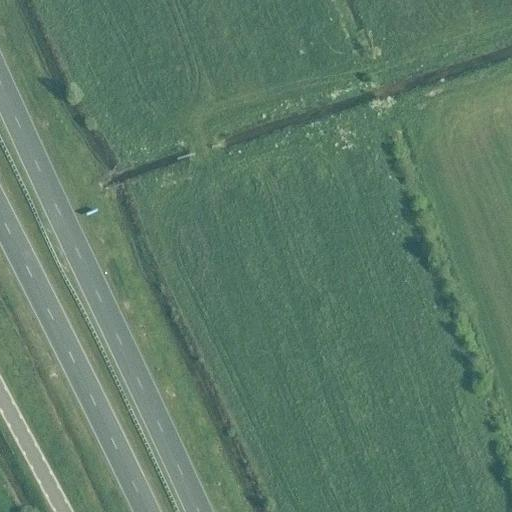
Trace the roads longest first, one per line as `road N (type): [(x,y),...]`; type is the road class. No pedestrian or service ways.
road 1 (trunk): [(196,511),(0,83)]
road 2 (trunk): [(0,217),(145,511)]
road 3 (unclassified): [(62,511),(0,395)]
